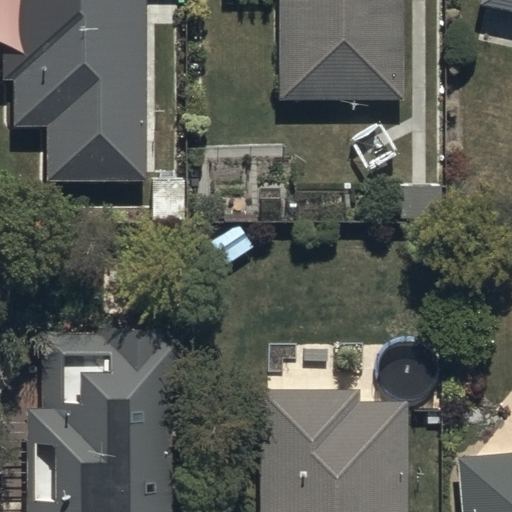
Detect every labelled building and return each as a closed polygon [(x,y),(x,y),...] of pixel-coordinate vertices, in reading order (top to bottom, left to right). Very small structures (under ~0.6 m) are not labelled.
[(0,0),(0,76),(7,77),(7,124),(40,124),(40,178),(140,178),(140,0),(0,0)] [(269,0),(269,100),(400,100),(399,0),(269,0)] [(511,0),(469,0),(469,2),(511,11),(511,0)] [(16,511),(176,511),(177,510),(163,510),(163,385),(176,385),(176,326),(94,326),(94,332),(34,332),(34,401),(16,401),(16,511)] [(354,384),(250,384),(250,511),(401,511),(402,397),(354,396),(354,384)] [(511,511),(511,449),(452,454),(457,511),(511,511)]
